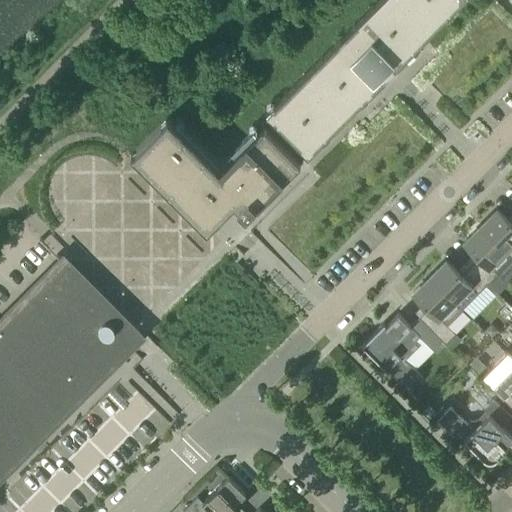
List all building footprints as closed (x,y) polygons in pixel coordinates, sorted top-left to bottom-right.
[(393,69),(462,0),(386,0),(271,115),(309,153),(386,76),(389,79),(396,72),(393,69)] [(301,162),(300,161),(260,122),(217,165),(168,116),(131,152),(207,228),(235,200),(246,212),(247,211),(251,215),(261,206),(259,204),(301,162)] [(511,222),(497,207),(481,224),(511,255),(511,222)] [(470,265),(488,282),(498,292),(503,287),(507,281),(511,274),(511,272),(511,255),(481,224),(464,241),(479,256),(470,265)] [(114,315),(108,313),(109,308),(81,280),(82,278),(57,253),(56,254),(62,261),(0,323),(0,462),(101,361),(100,360),(115,345),(113,340),(118,337),(121,331),(121,325),(119,319),(114,315)] [(446,258),(430,275),(463,308),(488,282),(470,265),(462,273),(446,258)] [(447,323),(463,308),(430,275),(413,291),(428,307),(419,316),(445,342),(446,342),(447,341),(452,347),(462,338),(447,323)] [(436,351),(445,342),(419,316),(410,324),(398,312),(387,323),(384,320),(363,342),(362,341),(361,342),(368,349),(367,351),(380,361),(409,390),(423,376),(404,357),(419,342),(416,339),(420,335),(436,351)] [(157,344),(147,334),(139,343),(149,353),(157,344)] [(476,354),(469,361),(480,371),(486,364),(476,354)] [(511,368),(492,389),(496,392),(511,408),(511,368)] [(460,401),(453,408),(451,406),(438,418),(476,457),(479,453),(483,456),(487,459),(493,459),(497,456),(507,447),(505,445),(511,438),(511,434),(501,424),(511,414),(494,397),(484,408),(489,413),(480,422),(477,419),(471,419),(467,422),(460,415),(467,408),(460,401)] [(240,511),(238,509),(240,508),(235,503),(246,492),(229,475),(202,502),(197,496),(184,509),(186,511),(240,511)]
